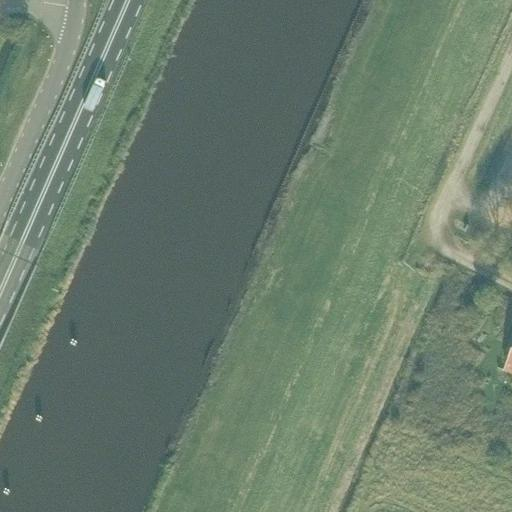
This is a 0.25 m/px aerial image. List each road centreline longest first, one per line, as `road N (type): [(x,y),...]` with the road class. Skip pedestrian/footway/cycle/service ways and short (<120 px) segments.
road 1 (primary): [(0,296),(130,0)]
road 2 (unclassified): [(0,208),(64,55),(76,0)]
